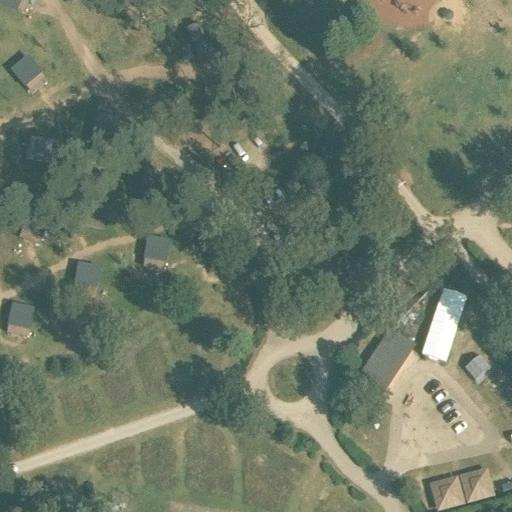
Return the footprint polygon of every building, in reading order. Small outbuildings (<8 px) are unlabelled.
[(0,0),(0,5),(20,13),(25,0),(0,0)] [(31,57),(13,71),(28,90),(46,76),(31,57)] [(385,230),(391,240),(398,237),(392,226),(385,230)] [(379,263),(377,254),(368,252),(362,258),(353,255),(346,262),(350,280),(359,283),(379,263)] [(425,358),(449,365),(468,298),(445,291),(425,358)] [(400,364),(379,350),(357,385),(377,398),(400,364)] [(468,359),(458,367),(473,387),(484,378),(468,359)] [(511,392),(496,371),(475,387),(502,423),(511,415),(511,392)] [(431,484),(436,511),(439,511),(497,501),(492,472),(431,484)]
